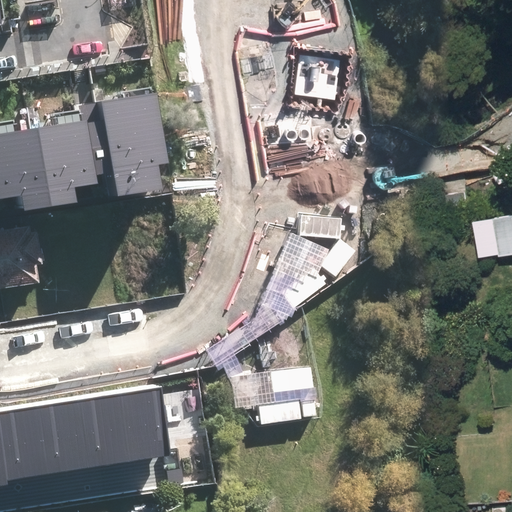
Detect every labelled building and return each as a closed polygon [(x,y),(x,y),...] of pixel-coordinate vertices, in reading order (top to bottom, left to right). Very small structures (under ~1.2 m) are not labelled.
[(20,0),(9,1),(12,28),(48,24),(45,0),(20,0)] [(0,100),(18,97),(6,25),(0,26),(0,100)] [(220,42),(226,114),(271,97),(266,38),(220,42)] [(92,100),(108,194),(152,187),(136,92),(92,100)] [(78,108),(0,121),(0,203),(92,188),(78,108)] [(439,192),(445,220),(473,215),(468,187),(439,192)] [(511,215),(494,219),(500,256),(511,254),(511,215)] [(24,229),(0,232),(0,290),(33,286),(30,269),(36,268),(32,234),(25,235),(24,229)] [(0,488),(172,462),(160,385),(0,409),(0,488)]
